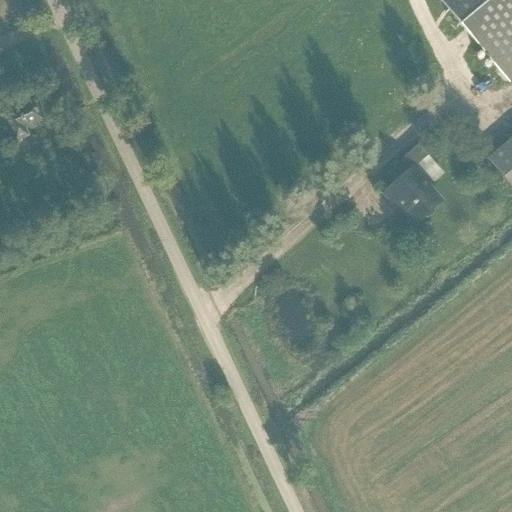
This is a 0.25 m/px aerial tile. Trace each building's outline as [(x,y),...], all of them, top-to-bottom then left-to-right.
[(511,0),(436,0),(505,80),(511,74),(511,0)] [(0,142),(11,138),(14,144),(29,137),(24,127),(39,120),(38,117),(39,114),(36,108),(34,107),(33,104),(17,111),(16,109),(0,116),(0,142)] [(511,191),(511,137),(486,160),(511,191)] [(440,203),(421,180),(424,178),(415,167),(383,194),(393,205),(396,202),(414,224),(440,203)] [(372,227),(385,223),(383,216),(391,213),(387,199),(365,206),(372,227)]
